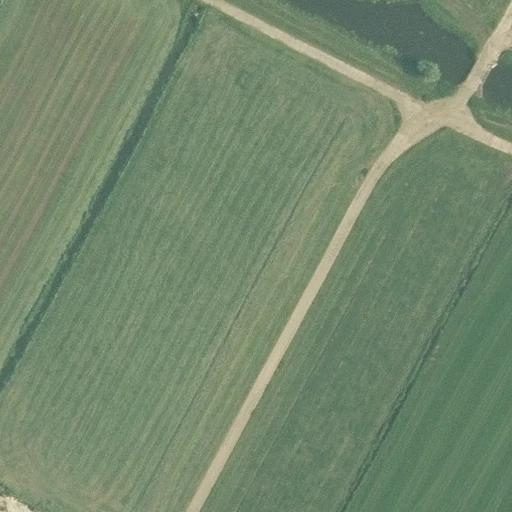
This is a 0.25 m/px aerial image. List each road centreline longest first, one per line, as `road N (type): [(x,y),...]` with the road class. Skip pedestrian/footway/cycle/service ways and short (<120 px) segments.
road 1 (track): [(194,511),(362,194),(382,163),(467,94),(511,13)]
road 2 (track): [(511,148),(230,9)]
